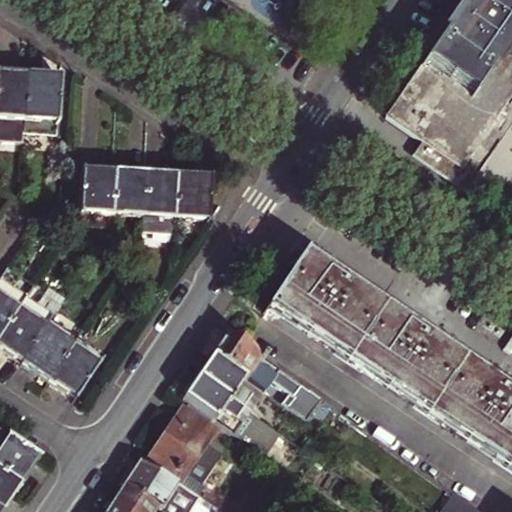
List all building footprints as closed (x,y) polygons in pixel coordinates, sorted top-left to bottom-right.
[(511,0),(466,0),(460,10),(384,120),(420,145),(457,170),(511,88),(511,0)] [(21,132),(23,80),(0,79),(0,136),(20,137),(21,132)] [(51,82),(23,80),(21,132),(49,133),(51,82)] [(511,88),(457,170),(420,145),(411,158),(464,194),(511,124),(511,88)] [(106,215),(108,177),(74,176),(72,213),(106,215)] [(139,216),(141,179),(108,177),(106,215),(139,216)] [(141,179),(139,216),(138,236),(171,238),(172,217),(174,181),(141,179)] [(174,181),(172,217),(204,219),(205,202),(206,183),(174,181)] [(291,272),(265,311),(511,478),(511,407),(506,404),(509,399),(503,395),(496,391),(493,395),(427,350),(430,346),(423,341),(418,337),(415,342),(349,297),(352,293),(343,287),(339,284),(336,288),(298,262),(291,272)] [(0,334),(14,314),(0,304),(0,334)] [(0,350),(20,364),(41,332),(14,314),(0,334),(0,350)] [(46,381),(68,349),(41,332),(20,364),(46,381)] [(210,357),(263,395),(304,424),(316,405),(223,338),(210,357)] [(72,399),(94,366),(68,349),(46,381),(72,399)] [(249,416),(263,395),(210,357),(196,378),(249,416)] [(249,416),(196,378),(182,400),(214,422),(219,415),(241,428),(249,416)] [(180,407),(140,467),(186,498),(194,486),(198,488),(218,457),(202,447),(213,429),(180,407)] [(0,433),(0,472),(15,482),(33,455),(0,433)] [(186,498),(140,467),(137,465),(122,488),(156,511),(157,511),(187,511),(194,502),(186,498)] [(0,504),(15,482),(0,472),(0,504)] [(155,511),(156,511),(122,488),(106,511),(155,511)]
